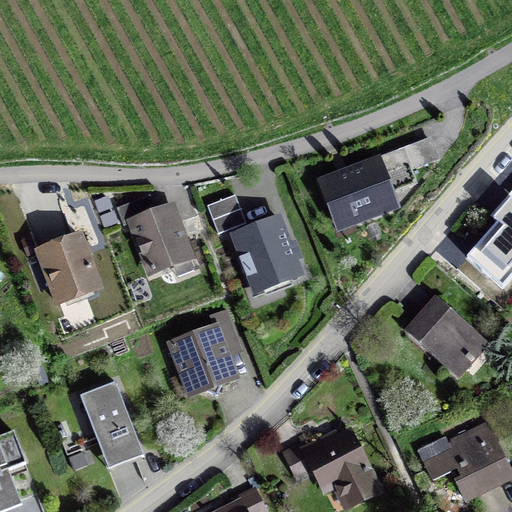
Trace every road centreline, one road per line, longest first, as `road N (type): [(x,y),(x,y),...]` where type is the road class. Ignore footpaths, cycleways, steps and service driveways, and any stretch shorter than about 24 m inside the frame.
road 1 (residential): [(0,181),(166,178),(266,157),(399,113),(511,55)]
road 2 (residential): [(139,511),(301,378),(511,136)]
